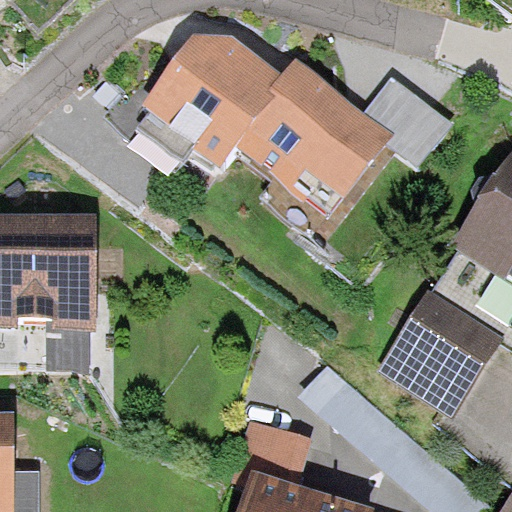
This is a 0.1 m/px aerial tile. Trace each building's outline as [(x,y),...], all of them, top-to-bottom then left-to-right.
[(272,88),(281,76),(232,35),(196,36),(144,105),(151,110),(137,129),(183,163),(194,148),(222,169),(237,149),(279,94),(272,88)] [(279,94),(237,149),(329,218),(386,147),(420,175),(458,124),(395,77),(366,115),(297,58),(281,76),(272,88),(279,94)] [(511,352),(511,153),(380,369),(453,415),(500,344),(511,352)] [(96,217),(0,218),(0,363),(49,362),(48,328),(98,327),(96,217)] [(13,415),(0,414),(0,511),(40,511),(40,470),(14,470),(13,415)] [(296,483),(309,440),(254,424),(242,467),(255,471),(296,483)] [(371,511),(375,502),(296,483),(255,471),(240,511),(371,511)] [(511,511),(511,495),(501,511),(511,511)]
